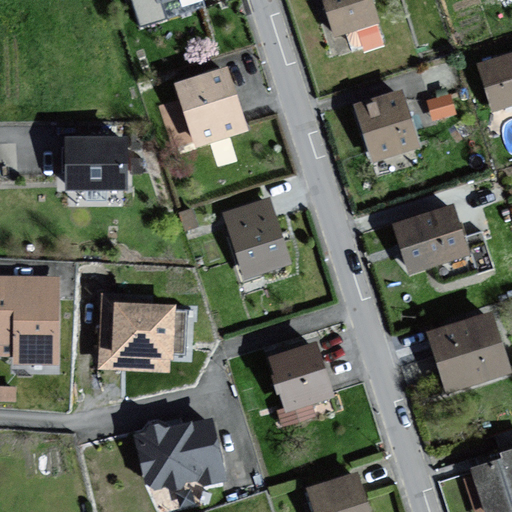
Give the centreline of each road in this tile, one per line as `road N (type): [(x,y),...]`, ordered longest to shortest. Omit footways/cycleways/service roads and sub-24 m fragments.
road 1 (residential): [(357,306),(222,352),(205,389),(158,406),(67,424),(0,419)]
road 2 (residential): [(257,0),(357,306)]
road 3 (residential): [(357,306),(425,511)]
